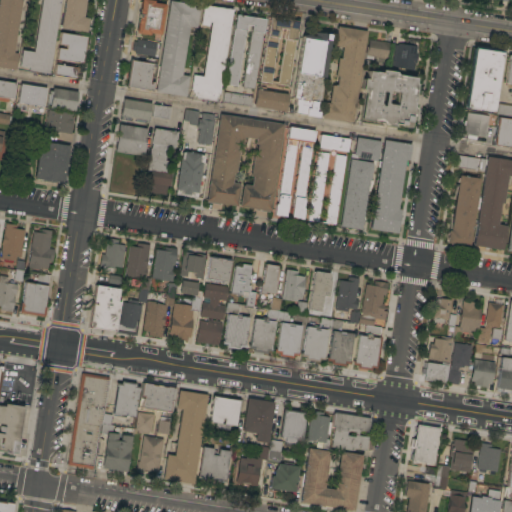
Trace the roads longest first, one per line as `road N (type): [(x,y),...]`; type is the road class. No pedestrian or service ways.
road 1 (residential): [(0,200),(511,274)]
road 2 (residential): [(458,21),(396,400)]
road 3 (tertiary): [(116,0),(64,347)]
road 4 (secondary): [(64,347),(396,400)]
road 5 (tertiary): [(306,0),(511,30)]
road 6 (residential): [(203,511),(0,479)]
road 7 (tertiary): [(64,347),(38,511)]
